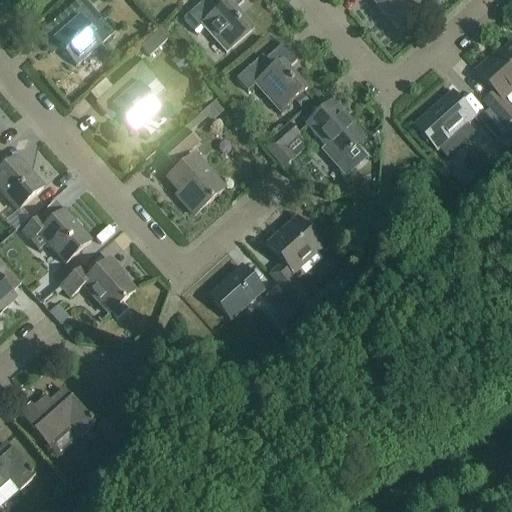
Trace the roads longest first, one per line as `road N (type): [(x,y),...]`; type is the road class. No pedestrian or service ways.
road 1 (residential): [(264,185),(177,260),(0,67)]
road 2 (residential): [(486,9),(394,87),(313,0)]
